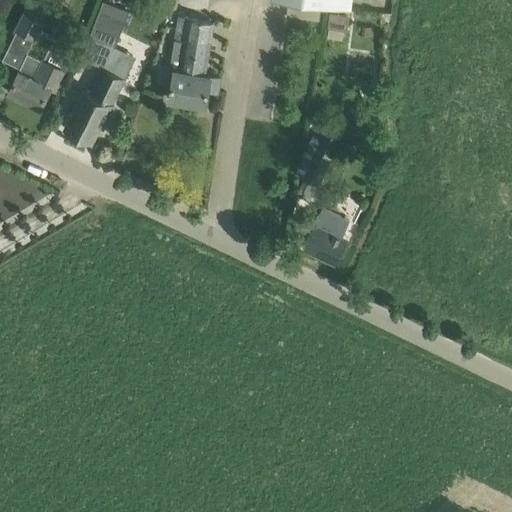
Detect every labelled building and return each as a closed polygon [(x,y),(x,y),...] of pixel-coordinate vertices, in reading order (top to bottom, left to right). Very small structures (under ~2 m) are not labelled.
[(54,1),(52,0),(29,0),(15,28),(35,38),(54,1)] [(90,36),(115,46),(129,10),(103,0),(90,36)] [(293,0),(350,8),(351,0),(293,0)] [(348,13),(329,11),(327,27),(346,29),(348,13)] [(214,20),(207,19),(181,15),(173,59),(182,60),(180,68),(175,67),(170,97),(206,103),(208,90),(220,92),(220,91),(222,76),(223,76),(223,75),(205,72),(214,20)] [(371,36),(373,27),(360,25),(359,35),(371,36)] [(41,107),(45,98),(50,88),(55,91),(66,69),(28,51),(8,90),(41,107)] [(92,92),(85,88),(65,127),(91,140),(97,129),(101,131),(115,104),(112,102),(125,77),(105,67),(92,92)] [(315,151),(304,172),(321,180),(327,168),(324,167),(338,138),(324,131),(315,151)] [(266,172),(248,169),(242,204),(274,210),(277,191),(288,192),(296,147),(271,143),(266,172)] [(298,175),(302,177),(304,172),(315,151),(308,147),(300,163),(295,173),(298,175)] [(294,193),(295,193),(311,201),(321,180),(304,172),(302,177),(296,189),(294,193)] [(316,221),(304,246),(336,262),(349,235),(343,233),(348,219),(323,206),(316,221)]
